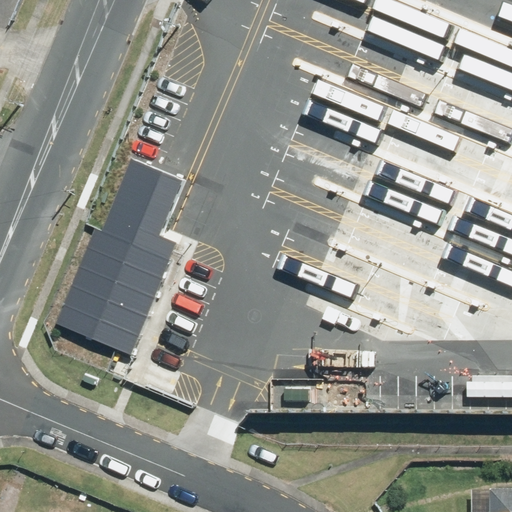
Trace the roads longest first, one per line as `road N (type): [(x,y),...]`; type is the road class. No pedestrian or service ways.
road 1 (residential): [(0,400),(270,511)]
road 2 (secondary): [(30,188),(109,0)]
